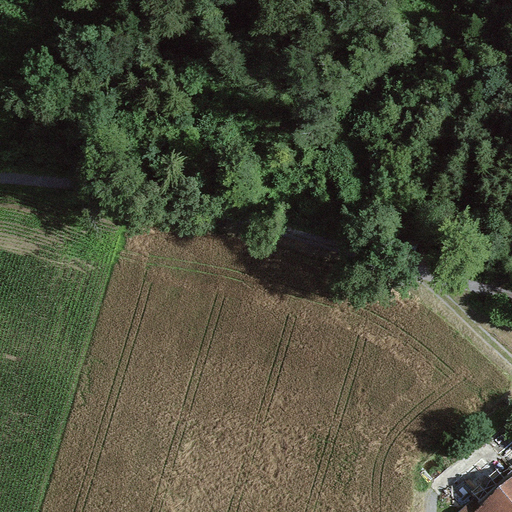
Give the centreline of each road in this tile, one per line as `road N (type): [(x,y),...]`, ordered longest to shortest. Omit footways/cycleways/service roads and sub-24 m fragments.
road 1 (track): [(0,183),(198,209),(511,293)]
road 2 (track): [(511,362),(407,268)]
